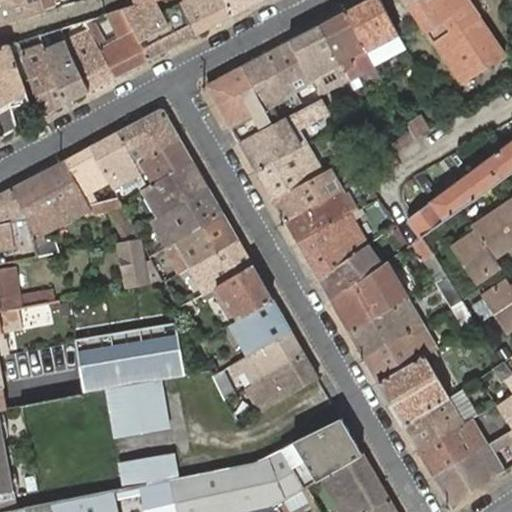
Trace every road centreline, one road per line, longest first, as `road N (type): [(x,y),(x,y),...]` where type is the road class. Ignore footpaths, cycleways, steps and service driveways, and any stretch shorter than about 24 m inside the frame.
road 1 (residential): [(172,81),(422,511)]
road 2 (residential): [(172,81),(0,169)]
road 3 (residential): [(323,0),(172,81)]
